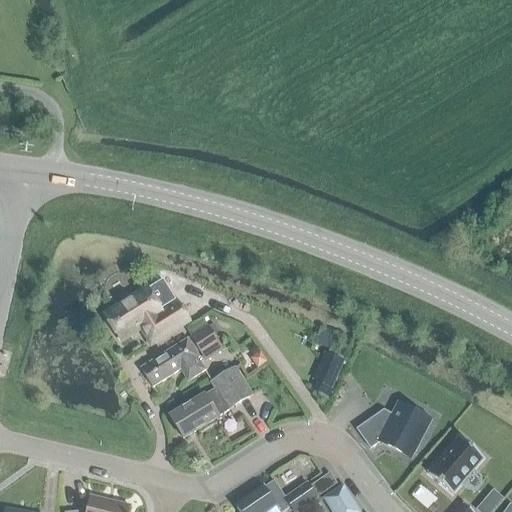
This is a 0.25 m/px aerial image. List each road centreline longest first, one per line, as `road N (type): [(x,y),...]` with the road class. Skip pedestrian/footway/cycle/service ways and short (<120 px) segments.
road 1 (tertiary): [(21,170),(238,214),(451,297),(511,330)]
road 2 (residential): [(388,511),(342,449),(322,438),(279,445),(211,485),(167,483)]
road 3 (residential): [(167,483),(0,442)]
